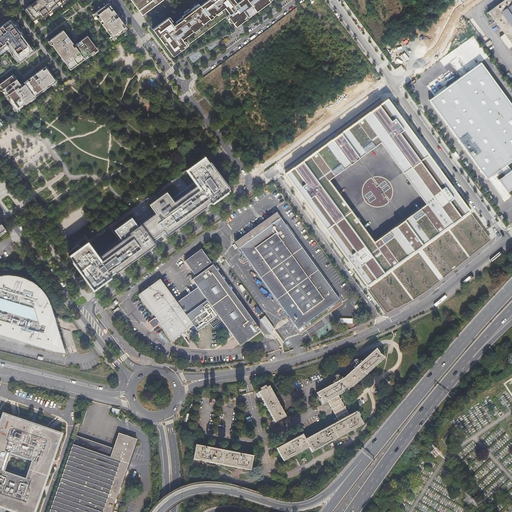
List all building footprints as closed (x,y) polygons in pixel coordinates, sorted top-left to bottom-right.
[(36,0),(24,9),(35,24),(67,0),(36,0)] [(130,0),(142,15),(162,0),(130,0)] [(152,29),(173,56),(184,48),(183,46),(186,45),(181,39),(194,30),(194,31),(203,25),(202,24),(209,19),(210,19),(213,17),(213,16),(225,8),(229,14),(228,16),(236,27),(271,0),(240,0),(236,3),(233,0),(207,0),(200,6),(198,4),(181,16),(183,18),(173,26),(167,18),(152,29)] [(511,0),(502,0),(488,10),(505,34),(508,39),(511,43),(511,0)] [(114,38),(123,31),(121,29),(125,26),(108,3),(94,14),(109,34),(111,33),(114,38)] [(10,20),(0,27),(0,29),(11,21),(10,20)] [(33,51),(11,21),(0,29),(0,50),(7,46),(8,45),(11,48),(9,49),(18,62),(33,51)] [(487,39),(488,37),(481,29),(480,30),(487,39)] [(78,43),(74,45),(70,40),(63,30),(50,40),(53,43),(51,44),(69,69),(70,70),(74,67),(95,52),(98,50),(96,48),(87,36),(78,43)] [(475,33),(476,34),(483,44),(485,42),(478,31),(475,33)] [(500,180),(509,193),(511,190),(511,105),(481,63),(429,100),(488,180),(502,170),(506,176),(500,180)] [(19,109),(57,81),(47,69),(44,71),(43,70),(34,77),(34,78),(29,82),(32,86),(29,88),(26,84),(22,86),(17,79),(16,80),(12,75),(0,84),(0,87),(13,106),(14,105),(17,110),(19,108),(19,109)] [(326,229),(351,210),(330,181),(382,143),(408,179),(434,160),(388,99),(286,174),(326,229)] [(210,163),(205,156),(186,169),(197,184),(173,201),(166,191),(148,204),(155,212),(137,225),(131,216),(113,229),(121,239),(97,256),(87,242),(69,255),(93,288),(111,275),(110,274),(115,271),(116,272),(155,243),(153,240),(159,236),(165,232),(167,235),(229,189),(210,163)] [(351,210),(326,229),(329,232),(350,262),(358,273),(367,285),(471,209),(436,164),(434,160),(408,179),(410,182),(426,203),(374,241),(356,217),(355,215),(351,210)] [(277,213),(249,232),(253,237),(252,239),(249,235),(246,237),(249,241),(239,248),(298,330),(339,300),(277,213)] [(235,242),(239,248),(249,241),(246,237),(249,235),(252,239),(253,237),(249,232),(235,242)] [(209,241),(220,256),(225,251),(215,236),(209,241)] [(197,273),(208,266),(212,263),(202,249),(185,261),(195,275),(197,273)] [(179,337),(194,326),(198,331),(218,316),(232,336),(240,331),(248,341),(261,331),(213,265),(209,268),(199,275),(192,280),(202,294),(204,296),(183,311),(182,308),(161,279),(145,291),(179,337)] [(209,268),(208,266),(197,273),(199,275),(209,268)] [(43,320),(44,315),(53,317),(49,304),(47,298),(44,294),(41,290),(37,286),(34,283),(30,281),(27,279),(25,278),(19,276),(15,275),(10,274),(4,275),(0,275),(0,332),(52,348),(56,335),(59,335),(57,327),(43,325),(43,320)] [(179,337),(145,291),(140,294),(156,317),(150,322),(154,329),(161,324),(174,341),(179,337)] [(202,294),(182,308),(183,311),(204,296),(202,294)] [(108,306),(110,310),(117,305),(114,302),(108,306)] [(56,323),(53,317),(44,315),(43,320),(43,325),(57,327),(56,323)] [(265,316),(260,320),(269,332),(274,328),(265,316)] [(240,346),(248,341),(240,331),(232,336),(240,346)] [(65,352),(59,335),(56,335),(52,348),(65,352)] [(327,399),(339,395),(351,388),(385,357),(377,348),(344,380),(317,394),(321,401),(327,399)] [(270,414),(283,411),(269,387),(258,393),(270,414)] [(327,399),(321,401),(323,405),(328,403),(339,421),(306,439),(304,434),(278,449),(285,462),(311,448),(313,453),(365,424),(359,415),(361,414),(359,411),(358,412),(357,411),(350,415),(339,395),(327,399)] [(283,411),(270,414),(275,423),(287,417),(283,411)] [(0,507),(13,511),(35,511),(63,433),(49,428),(14,416),(2,412),(0,418),(0,507)] [(110,511),(136,439),(119,433),(114,448),(110,457),(73,444),(48,511),(110,511)] [(110,457),(114,448),(76,435),(73,444),(110,457)] [(193,462),(251,472),(254,457),(197,446),(193,462)]
